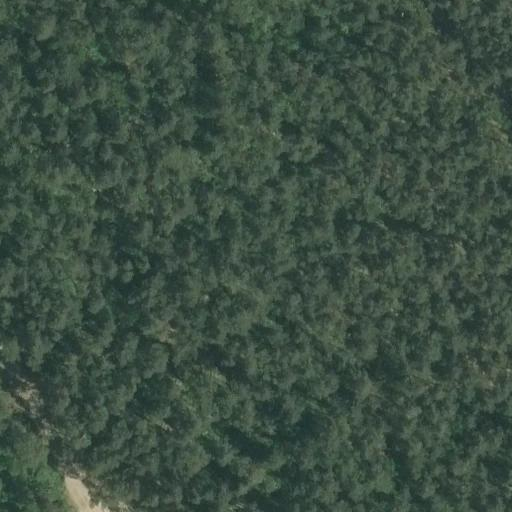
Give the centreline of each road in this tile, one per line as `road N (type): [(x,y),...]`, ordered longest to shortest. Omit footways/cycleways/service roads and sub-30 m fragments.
road 1 (track): [(0,358),(105,511)]
road 2 (track): [(511,104),(435,0)]
